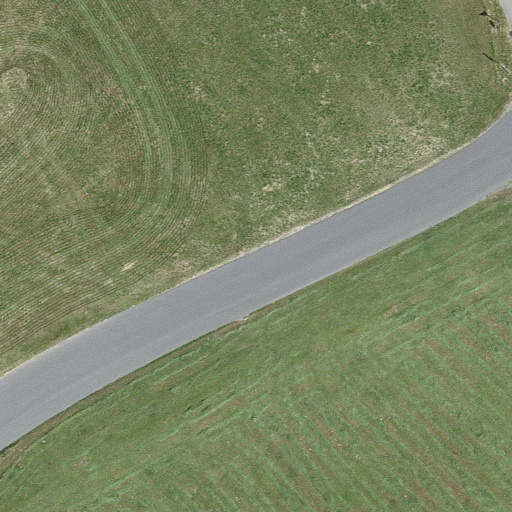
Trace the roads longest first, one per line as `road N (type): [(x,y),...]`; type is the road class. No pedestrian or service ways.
road 1 (unclassified): [(0,413),(98,353),(375,222)]
road 2 (unclassified): [(222,0),(375,222)]
road 3 (unclassified): [(375,222),(511,149)]
